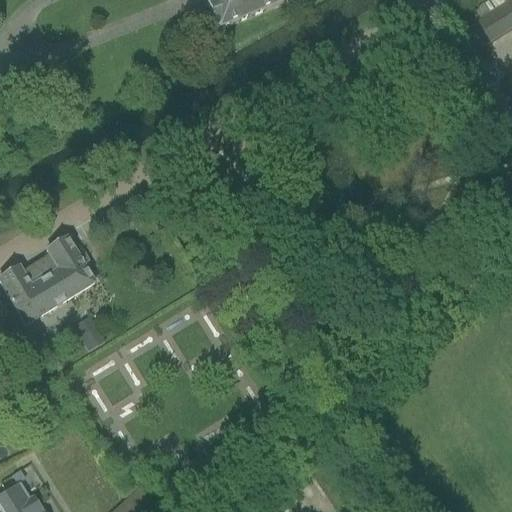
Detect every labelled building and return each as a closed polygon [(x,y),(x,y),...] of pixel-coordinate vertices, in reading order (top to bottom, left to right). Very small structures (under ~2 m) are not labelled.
[(211,0),(203,3),(216,34),(281,8),(277,0),(211,0)] [(511,0),(491,0),(492,0),(471,13),(491,45),(511,31),(511,0)] [(503,208),(484,210),(486,223),(504,221),(503,208)] [(19,271),(0,283),(0,286),(26,329),(94,287),(67,242),(46,255),(49,260),(22,276),(19,271)] [(91,325),(75,335),(87,355),(103,344),(91,325)] [(19,474),(11,479),(16,487),(23,482),(22,480),(19,474)] [(39,511),(32,499),(27,502),(18,488),(0,499),(0,511),(39,511)] [(116,511),(158,511),(159,511),(140,491),(116,511)]
